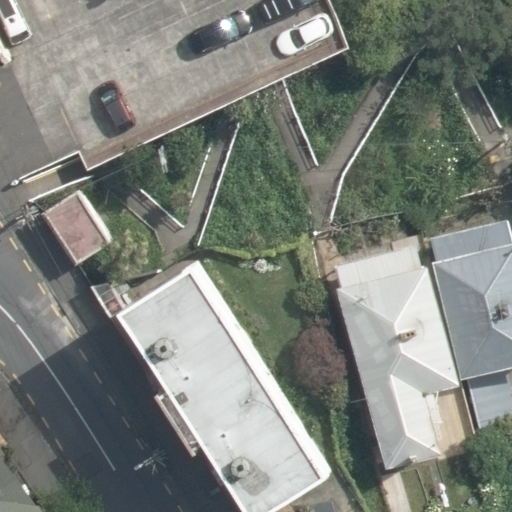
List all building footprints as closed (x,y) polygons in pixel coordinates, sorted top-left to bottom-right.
[(0,0),(0,58),(0,59),(0,57),(0,33),(13,25),(0,0)] [(111,234),(78,185),(44,208),(77,257),(111,234)] [(511,233),(508,217),(428,237),(483,444),(511,436),(511,377),(508,364),(511,363),(511,233)] [(456,378),(418,240),(331,263),(386,462),(440,448),(423,387),(456,378)] [(185,251),(108,301),(247,511),(324,461),(185,251)] [(0,511),(45,511),(0,452),(0,511)]
